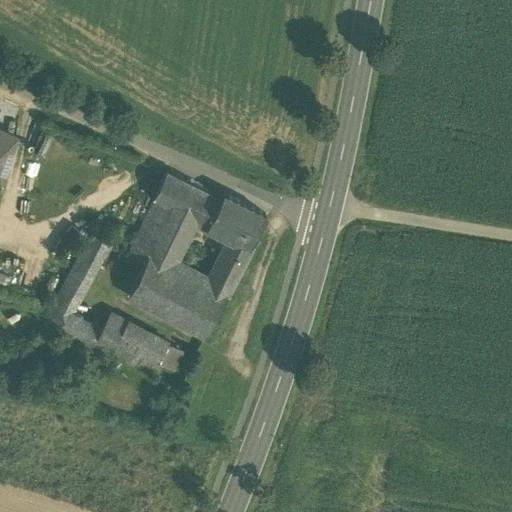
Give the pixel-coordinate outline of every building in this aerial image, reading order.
[(16,139),(0,133),(0,182),(16,139)] [(208,191),(166,171),(155,194),(156,198),(173,206),(196,216),(196,215),(208,191)] [(267,214),(226,193),(223,198),(208,191),(196,215),(234,235),(252,245),(267,214)] [(156,198),(130,253),(146,261),(173,206),(156,198)] [(146,261),(132,290),(132,292),(133,295),(134,296),(155,307),(175,266),(169,263),(179,251),(196,216),(173,206),(146,261)] [(110,242),(93,233),(81,255),(98,264),(110,242)] [(234,235),(217,269),(235,279),(252,245),(234,235)] [(98,264),(81,255),(73,270),(90,279),(98,264)] [(210,284),(175,266),(155,307),(207,335),(228,294),(210,284)] [(235,279),(217,269),(210,284),(228,294),(235,279)] [(73,270),(45,324),(62,333),(72,314),(90,279),(73,270)] [(103,330),(72,314),(62,333),(93,349),(103,330)] [(103,330),(93,349),(110,359),(114,351),(120,340),(119,339),(128,323),(111,314),(103,330)] [(156,334),(129,320),(128,323),(119,339),(120,340),(146,353),(156,334)] [(170,342),(156,334),(146,353),(160,361),(169,345),(170,342)] [(146,353),(120,340),(114,351),(156,373),(163,362),(160,361),(146,353)] [(183,352),(169,345),(160,361),(163,362),(174,368),(183,352)]
